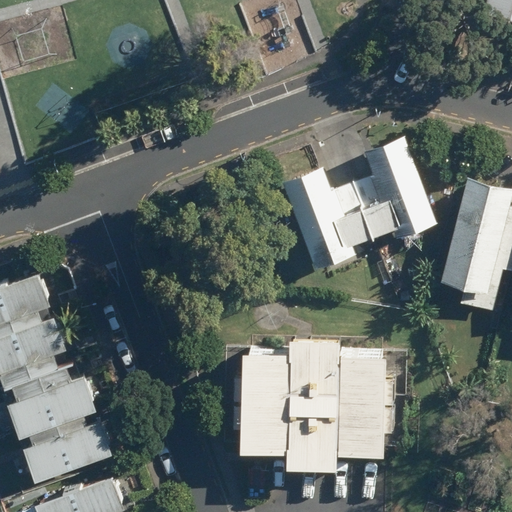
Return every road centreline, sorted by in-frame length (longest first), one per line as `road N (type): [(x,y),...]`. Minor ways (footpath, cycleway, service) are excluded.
road 1 (residential): [(210,511),(90,186)]
road 2 (residential): [(90,186),(344,92),(395,84)]
road 3 (residential): [(395,84),(511,110)]
